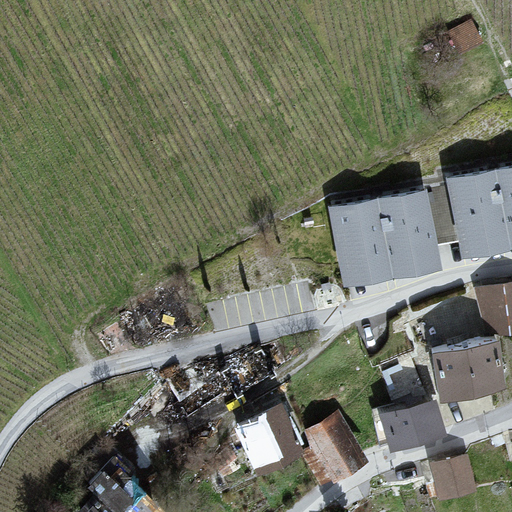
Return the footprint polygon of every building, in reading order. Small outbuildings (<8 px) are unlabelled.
[(479,37),(467,19),(448,31),(459,49),(479,37)] [(511,163),(445,174),(457,251),(511,242),(511,163)] [(421,190),(323,205),(335,282),(433,267),(421,190)] [(196,328),(174,286),(132,307),(141,324),(134,328),(147,353),(196,328)] [(511,287),(473,290),(474,316),(485,315),(486,330),(511,328),(511,287)] [(255,342),(163,390),(183,427),(274,379),(255,342)] [(488,342),(430,352),(437,396),(495,386),(488,342)] [(435,431),(427,400),(375,414),(384,445),(435,431)] [(298,423),(320,472),(364,453),(342,403),(298,423)] [(294,451),(277,406),(234,422),(252,467),(294,451)] [(470,488),(464,455),(429,461),(435,494),(470,488)] [(153,511),(158,507),(111,462),(69,506),(74,511),(153,511)]
